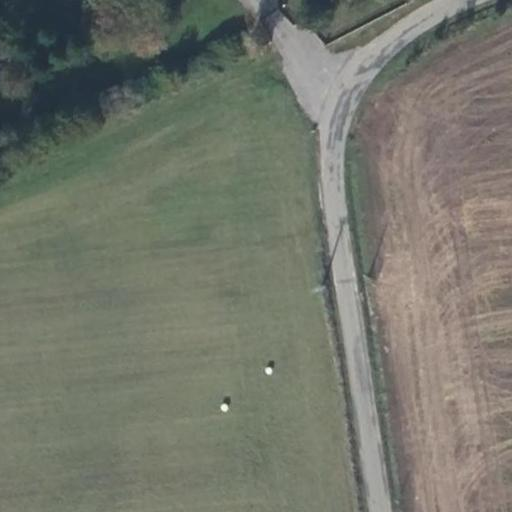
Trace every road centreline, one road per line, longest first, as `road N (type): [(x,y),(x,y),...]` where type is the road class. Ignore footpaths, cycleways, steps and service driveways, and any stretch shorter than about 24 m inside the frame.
road 1 (unclassified): [(464,0),(377,46),(340,101),(329,160),(377,511)]
road 2 (unknown): [(243,0),(340,101)]
